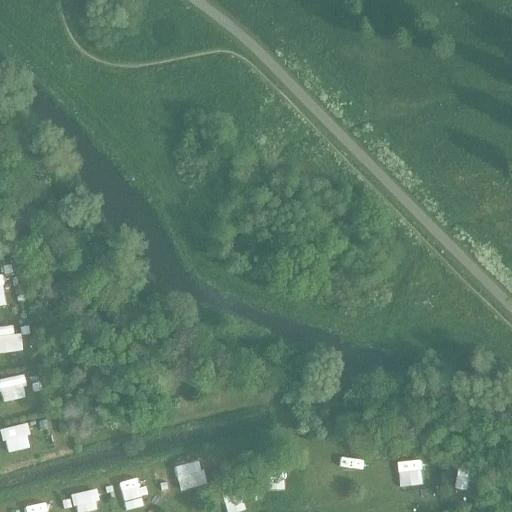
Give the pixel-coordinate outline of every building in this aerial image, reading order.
[(0,326),(0,352),(21,351),(19,326),(0,326)] [(4,401),(27,397),(23,376),(0,380),(4,401)] [(32,422),(6,426),(9,446),(35,443),(32,422)] [(325,481),(345,477),(342,457),(321,461),(325,481)] [(176,467),(182,491),(207,484),(201,460),(176,467)] [(371,461),(371,476),(384,475),(383,460),(371,461)] [(423,481),(424,463),(410,462),(409,480),(423,481)] [(301,494),(297,473),(274,477),(278,498),(301,494)] [(126,510),(147,506),(141,477),(121,481),(126,510)]
